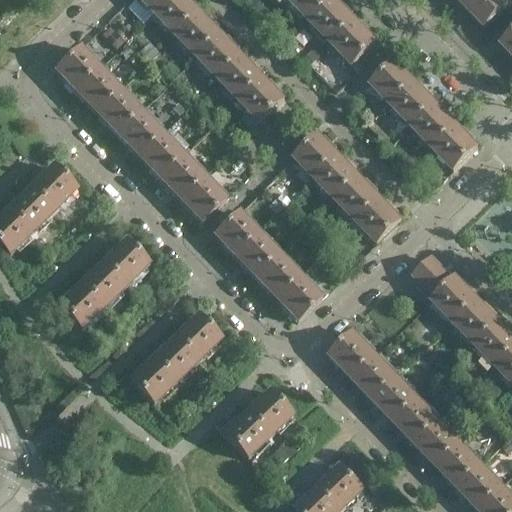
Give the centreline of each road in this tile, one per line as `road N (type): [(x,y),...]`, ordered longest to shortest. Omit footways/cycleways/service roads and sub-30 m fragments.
road 1 (residential): [(103,0),(28,72),(30,97),(265,341),(294,351),(312,340)]
road 2 (residential): [(214,0),(431,225)]
road 3 (residential): [(511,128),(387,0)]
road 4 (residential): [(312,340),(431,225)]
road 5 (residential): [(445,511),(359,422)]
